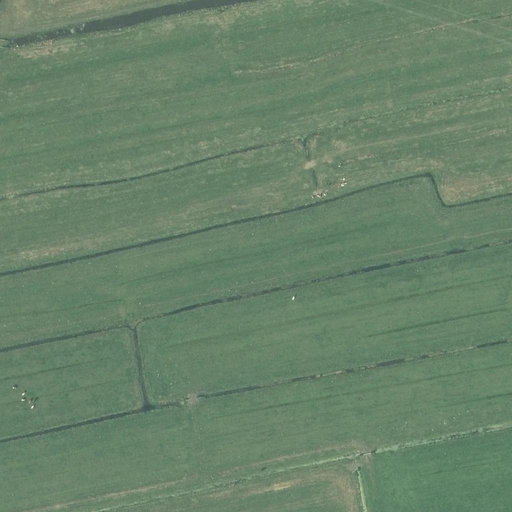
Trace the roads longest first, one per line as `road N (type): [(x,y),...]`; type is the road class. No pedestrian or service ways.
road 1 (track): [(511,117),(329,155),(276,183),(157,224),(0,261)]
road 2 (track): [(37,511),(345,441),(366,453),(379,511)]
road 3 (track): [(193,212),(313,194),(421,164),(469,188),(511,181)]
